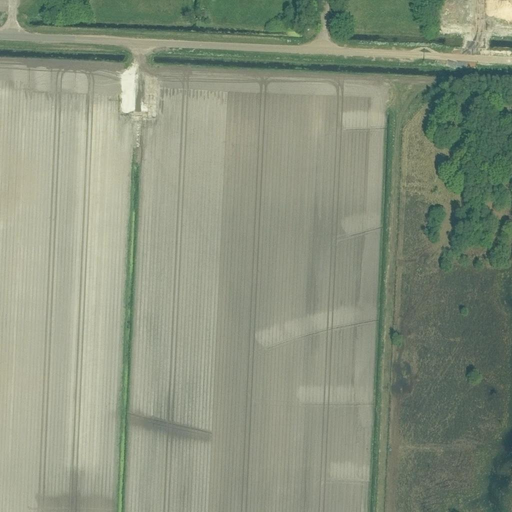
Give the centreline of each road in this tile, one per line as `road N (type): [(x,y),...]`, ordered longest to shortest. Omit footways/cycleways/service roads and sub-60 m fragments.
road 1 (track): [(511,86),(420,81),(399,113),(380,511)]
road 2 (unclassified): [(406,56),(0,37)]
